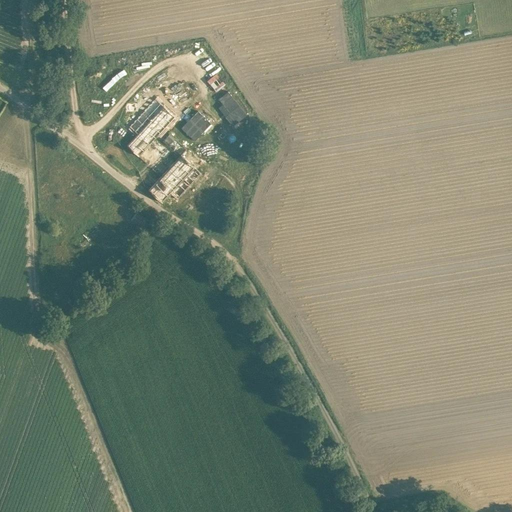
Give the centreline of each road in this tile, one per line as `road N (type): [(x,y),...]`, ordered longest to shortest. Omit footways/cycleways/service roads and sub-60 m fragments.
road 1 (unclassified): [(233,262),(0,87)]
road 2 (track): [(374,511),(320,404),(233,262)]
road 3 (track): [(92,156),(74,110),(62,0)]
